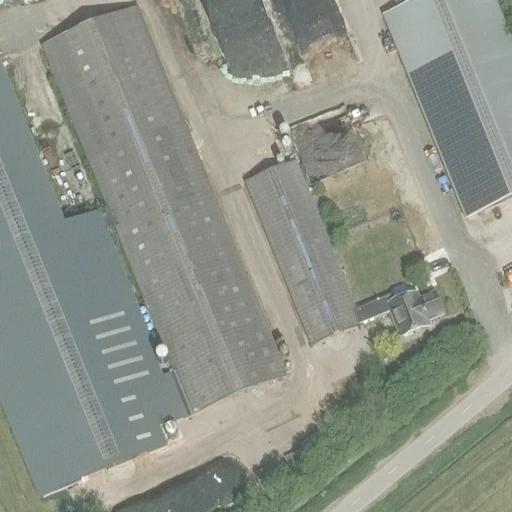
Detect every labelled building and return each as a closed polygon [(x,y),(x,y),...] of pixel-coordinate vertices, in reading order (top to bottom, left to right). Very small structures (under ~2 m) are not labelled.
[(511,42),(495,0),(431,0),(388,17),(470,222),(511,205),(511,42)] [(192,421),(223,409),(288,381),(184,122),(140,9),(42,47),(109,215),(115,229),(173,375),(192,421)] [(334,18),(334,29),(314,30),(315,48),(340,47),(339,31),(345,30),(344,17),(334,18)] [(255,68),(282,53),(271,32),(243,48),(255,68)] [(0,65),(0,404),(40,502),(168,450),(162,434),(192,421),(173,375),(163,379),(156,360),(158,359),(107,232),(115,229),(109,215),(102,218),(100,213),(66,227),(0,65)] [(69,127),(60,132),(69,149),(78,144),(69,127)] [(416,294),(397,302),(395,297),(356,312),(298,165),(247,185),(312,347),(362,327),(391,315),(400,340),(430,329),(428,323),(444,317),(435,295),(419,302),(416,294)] [(304,464),(295,435),(262,444),(271,474),(304,464)]
